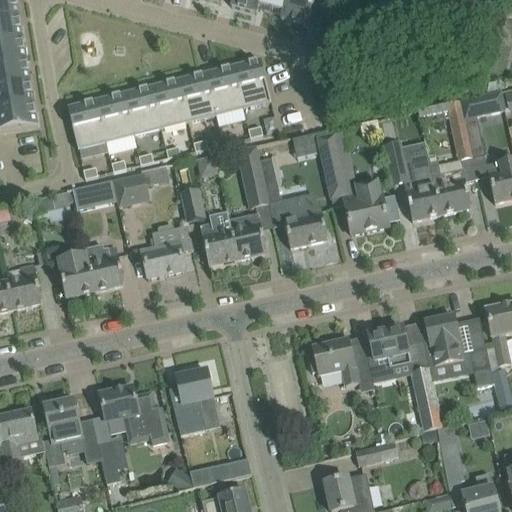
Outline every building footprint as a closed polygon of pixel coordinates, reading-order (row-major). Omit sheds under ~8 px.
[(0,0),(0,21),(19,18),(16,0),(0,0)] [(271,12),(273,0),(232,0),(231,9),(257,16),(259,9),(271,12)] [(314,0),(273,0),(271,12),(283,15),(281,22),(307,29),(314,0)] [(0,21),(0,44),(23,40),(19,18),(0,21)] [(338,46),(372,53),(375,36),(341,29),(338,46)] [(0,66),(26,62),(23,40),(0,44),(0,66)] [(453,80),(447,82),(449,90),(456,89),(457,95),(466,93),(464,84),(466,84),(461,60),(449,63),(453,80)] [(0,66),(0,89),(30,84),(26,62),(0,66)] [(261,63),(233,70),(243,112),(271,105),(261,63)] [(233,70),(206,77),(216,119),(243,112),(233,70)] [(206,77),(178,84),(188,126),(216,119),(206,77)] [(0,89),(0,112),(34,106),(30,84),(0,89)] [(178,84),(150,91),(161,133),(188,126),(178,84)] [(161,133),(150,91),(123,98),(133,140),(161,133)] [(501,96),(459,105),(461,112),(464,124),(477,122),(505,115),(501,96)] [(123,98),(95,105),(106,146),(133,140),(123,98)] [(435,190),(442,219),(471,212),(465,186),(477,183),(472,162),(467,141),(464,128),(464,124),(461,112),(459,105),(459,104),(447,107),(446,103),(416,110),(420,129),(449,122),(458,165),(439,169),(436,160),(429,162),(435,190)] [(108,156),(106,146),(95,105),(68,111),(81,163),(108,156)] [(0,134),(38,128),(34,106),(0,112),(0,134)] [(261,130),(248,133),(250,142),(263,139),(261,130)] [(223,148),(235,146),(233,137),(221,140),(223,148)] [(331,202),(343,200),(351,239),(389,230),(378,184),(349,191),(337,137),(318,141),(331,202)] [(485,159),(480,138),(467,141),(472,162),(484,159),(485,159)] [(196,156),(208,153),(206,144),(194,147),(196,156)] [(401,151),(400,146),(383,149),(389,176),(405,172),(401,151)] [(168,162),(181,159),(179,150),(166,153),(168,162)] [(141,169),(154,166),(152,157),(139,160),(141,169)] [(267,207),(281,204),(272,162),(258,165),(260,178),(261,179),(267,207)] [(412,225),(442,219),(435,190),(429,162),(412,166),(416,184),(404,187),(408,206),(412,225)] [(494,207),(511,203),(511,163),(486,169),(494,207)] [(114,176),(126,173),(124,164),(112,167),(114,176)] [(83,174),(85,183),(98,180),(96,171),(83,174)] [(134,204),(147,201),(142,178),(112,184),(119,213),(135,209),(134,204)] [(260,178),(244,181),(244,182),(251,211),(267,208),(267,207),(261,179),(260,178)] [(75,194),(73,194),(75,205),(77,214),(93,210),(89,191),(87,191),(78,193),(75,194)] [(187,226),(205,222),(199,193),(181,197),(187,226)] [(73,194),(67,195),(33,203),(38,224),(50,222),(50,225),(57,224),(55,216),(60,215),(62,220),(71,218),(70,213),(69,206),(75,205),(73,194)] [(280,204),(284,223),(286,232),(290,252),(328,244),(323,224),(321,215),(317,216),(313,197),(281,204),(280,204)] [(25,212),(20,221),(30,225),(35,216),(25,212)] [(258,217),(229,224),(232,235),(238,263),(267,257),(262,235),(258,217)] [(211,228),(200,230),(209,270),(238,263),(232,235),(229,224),(228,218),(210,222),(211,228)] [(175,233),(174,229),(172,227),(158,231),(158,232),(159,237),(153,238),(156,250),(141,253),(148,283),(185,275),(179,247),(191,244),(188,230),(175,233)] [(94,295),(124,289),(116,251),(103,253),(102,248),(85,252),(85,257),(88,267),(94,295)] [(66,302),(94,295),(88,267),(85,257),(57,263),(66,302)] [(13,313),(42,307),(34,269),(19,272),(21,281),(6,284),(13,313)] [(0,285),(0,316),(13,313),(6,284),(0,285)] [(490,371),(510,367),(504,338),(511,336),(511,306),(486,313),(494,350),(486,352),(490,371)] [(435,371),(464,365),(461,351),(454,319),(425,326),(430,348),(435,371)] [(411,367),(407,350),(403,331),(368,338),(374,365),(387,362),(390,372),(411,367)] [(354,368),(349,343),(312,351),(318,380),(342,374),(345,390),(359,387),(361,395),(375,392),(368,365),(354,368)] [(491,376),(490,371),(486,352),(469,356),(473,375),(474,380),(477,392),(491,389),(494,388),(491,376)] [(499,406),(501,418),(511,414),(511,401),(511,398),(505,375),(505,373),(498,374),(498,369),(490,371),(491,376),(494,388),(499,406)] [(413,376),(411,377),(411,378),(416,404),(421,424),(423,436),(424,436),(437,433),(443,432),(441,419),(431,373),(430,373),(413,376)] [(179,440),(206,434),(200,403),(213,400),(207,374),(176,381),(178,391),(169,393),(173,413),(179,440)] [(133,390),(100,398),(105,420),(106,426),(107,426),(108,425),(125,421),(129,438),(131,448),(151,443),(153,450),(169,446),(165,431),(161,411),(155,413),(151,397),(135,400),(133,390)] [(74,403),(45,410),(53,448),(66,446),(68,456),(84,453),(87,466),(101,463),(97,445),(92,423),(79,426),(74,403)] [(16,444),(37,439),(31,413),(0,420),(0,441),(1,447),(2,447),(6,464),(20,461),(16,444)] [(446,418),(441,419),(443,432),(453,430),(452,422),(446,418)] [(443,432),(437,433),(439,443),(440,448),(448,488),(461,485),(465,484),(457,445),(454,429),(453,430),(443,432)] [(111,442),(97,445),(101,463),(102,463),(108,488),(120,485),(117,473),(111,442)] [(359,470),(398,461),(394,446),(356,456),(359,470)] [(195,490),(212,486),(209,470),(191,474),(195,490)] [(182,474),(173,487),(182,493),(192,490),(190,479),(182,474)] [(464,498),(462,499),(465,511),(498,511),(496,503),(493,492),(492,492),(488,477),(475,481),(478,494),(464,498)] [(330,511),(373,511),(366,478),(348,482),(348,481),(347,481),(325,486),(330,511)] [(0,484),(0,500),(3,500),(14,497),(11,483),(5,484),(0,485),(0,484)] [(248,511),(245,495),(219,501),(220,502),(204,506),(204,511),(248,511)] [(78,500),(57,504),(59,511),(84,511),(82,499),(78,500)]
